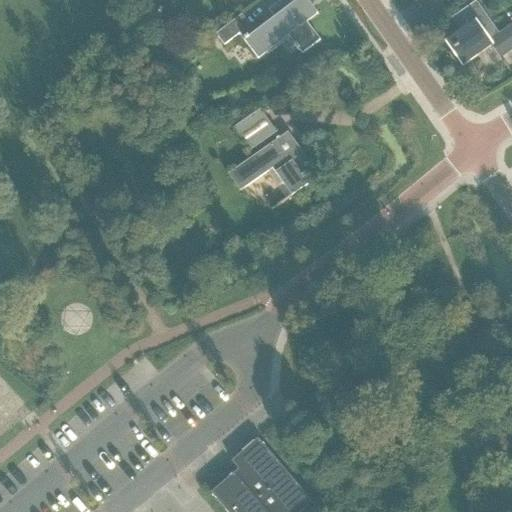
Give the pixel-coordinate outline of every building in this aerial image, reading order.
[(305,0),(299,0),(293,5),(289,0),(282,0),(269,11),(275,19),(256,34),(241,15),(215,35),(224,46),(239,34),(258,60),(288,37),(302,54),(320,41),(306,23),(317,15),(305,0)] [(499,35),(485,15),(475,1),(451,18),(460,32),(444,43),(450,52),(448,53),(455,63),(457,62),(461,68),(492,46),(499,55),(511,45),(511,29),(510,27),(499,35)] [(250,151),(276,133),(260,110),(234,128),(250,151)] [(310,174),(303,154),(288,133),(228,174),(240,191),(272,169),(291,197),(308,184),(304,178),(310,174)] [(226,511),(301,511),(312,503),(258,439),(231,462),(238,470),(210,494),(226,511)]
